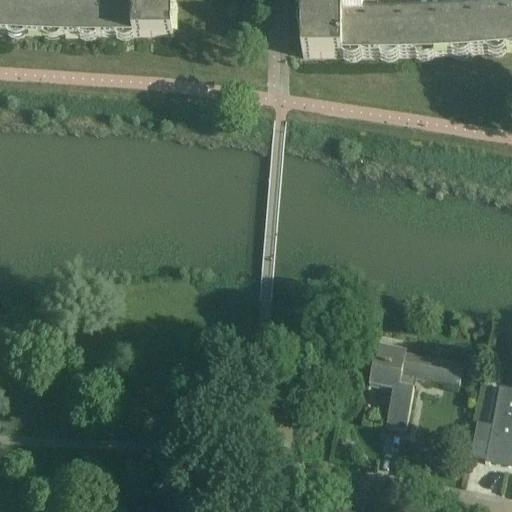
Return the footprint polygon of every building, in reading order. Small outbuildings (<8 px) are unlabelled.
[(173,39),(172,0),(0,0),(0,36),(43,39),(79,39),(173,39)] [(511,12),(464,16),(429,18),(398,19),(378,19),(377,0),(302,0),(303,60),(388,60),(410,60),(428,59),(449,58),(468,57),(487,56),(511,53),(511,12)] [(407,354),(377,348),(369,391),(393,395),(386,431),(406,435),(414,393),(416,382),(459,390),(463,369),(406,358),(407,354)] [(489,369),(487,382),(499,384),(502,371),(489,369)] [(511,456),(511,392),(500,391),(492,430),(477,427),(471,460),(486,463),(485,467),(490,468),(490,467),(509,471),(511,456)]
